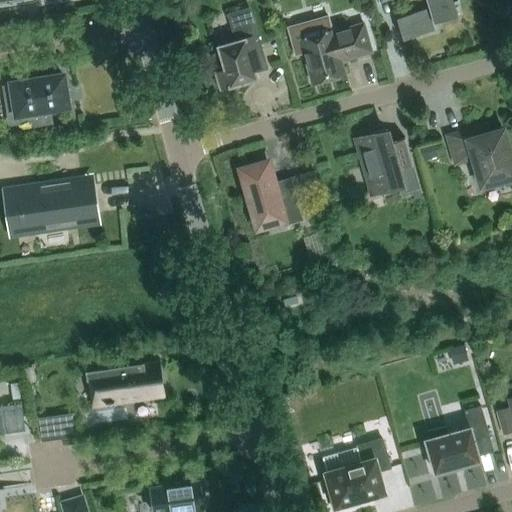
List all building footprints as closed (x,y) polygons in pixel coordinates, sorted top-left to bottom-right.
[(391,0),(403,39),(436,29),(434,22),(458,15),(454,2),(459,0),(426,0),(429,8),(398,16),(393,0),(391,0)] [(217,72),(222,88),(257,78),(250,55),(262,52),(249,7),(227,13),(235,41),(218,46),(225,70),(217,72)] [(332,30),(299,39),(312,83),(345,74),(340,58),(348,56),(349,58),(372,52),(363,23),(333,32),(332,30)] [(6,96),(10,124),(33,120),(34,125),(53,122),(50,108),(68,105),(63,74),(41,78),(41,76),(30,78),(30,80),(12,83),(14,95),(6,96)] [(404,193),(420,188),(405,137),(390,141),(386,128),(369,134),(369,136),(359,139),(367,166),(365,167),(370,186),(399,177),(404,193)] [(482,185),(511,176),(511,161),(502,129),(469,139),(467,131),(449,137),(457,162),(473,157),(482,185)] [(436,144),(420,148),(423,160),(439,156),(436,144)] [(273,182),(267,163),(259,165),(258,164),(259,164),(259,163),(244,167),(244,168),(245,168),(246,169),(242,170),(259,230),(283,224),(284,226),(285,226),(285,225),(302,220),(302,221),(303,221),(290,176),(289,176),(289,177),(273,182)] [(316,171),(299,176),(301,183),(307,181),(310,189),(320,186),(316,171)] [(101,225),(93,174),(1,187),(8,238),(101,225)] [(298,302),(296,296),(283,300),(285,306),(298,302)] [(464,345),(454,348),(458,362),(468,359),(464,345)] [(166,400),(161,362),(86,373),(91,411),(166,400)] [(9,382),(11,398),(20,397),(18,381),(9,382)] [(2,404),(5,433),(33,429),(30,401),(2,404)] [(430,438),(426,440),(435,472),(480,460),(478,456),(474,440),(489,435),(481,405),(464,410),(469,427),(447,433),(445,426),(428,431),(430,438)] [(511,412),(511,408),(497,412),(504,436),(511,433),(511,412)] [(74,414),(34,420),(42,442),(77,437),(74,414)] [(363,462),(327,472),(333,494),(329,495),(333,510),(348,506),(347,502),(383,491),(378,471),(390,467),(382,438),(358,445),(363,462)] [(150,487),(153,511),(174,511),(204,508),(200,479),(150,487)] [(60,500),(63,511),(89,511),(84,493),(60,500)]
